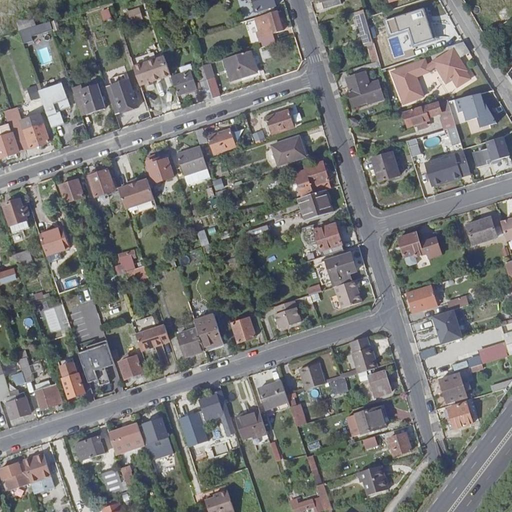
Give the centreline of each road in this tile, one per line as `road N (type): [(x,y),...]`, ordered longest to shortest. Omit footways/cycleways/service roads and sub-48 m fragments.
road 1 (residential): [(0,446),(393,315)]
road 2 (residential): [(0,184),(320,76)]
road 3 (residential): [(320,76),(366,229)]
road 4 (residential): [(511,185),(366,229)]
road 5 (residential): [(393,315),(433,452)]
road 6 (trunk): [(511,407),(432,511)]
